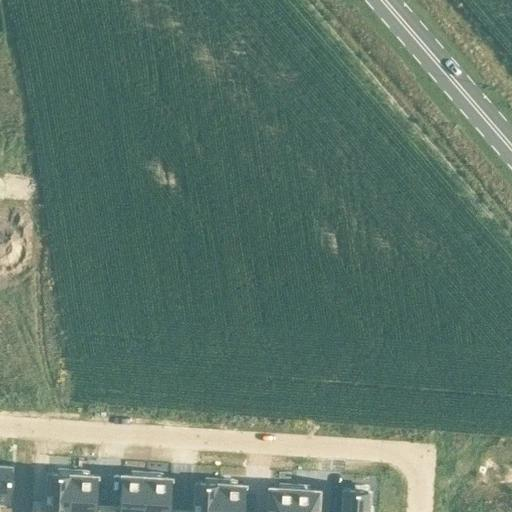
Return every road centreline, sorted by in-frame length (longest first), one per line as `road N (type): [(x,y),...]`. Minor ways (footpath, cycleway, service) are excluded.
road 1 (residential): [(419,511),(413,465),(387,451),(0,426)]
road 2 (primary): [(511,150),(382,0)]
